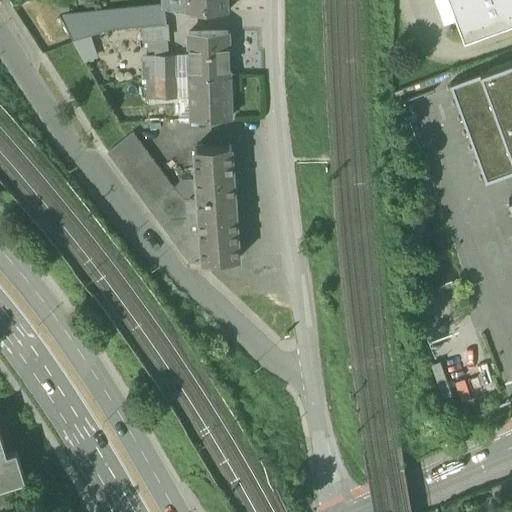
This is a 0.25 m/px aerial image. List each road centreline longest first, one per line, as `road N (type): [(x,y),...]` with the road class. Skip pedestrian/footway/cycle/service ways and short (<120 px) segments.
road 1 (unclassified): [(318,420),(182,276),(0,28)]
road 2 (unclassified): [(273,0),(318,420)]
road 3 (primary): [(175,511),(59,323),(0,251)]
road 4 (primary): [(0,320),(124,511)]
road 5 (tertiary): [(369,511),(511,449)]
